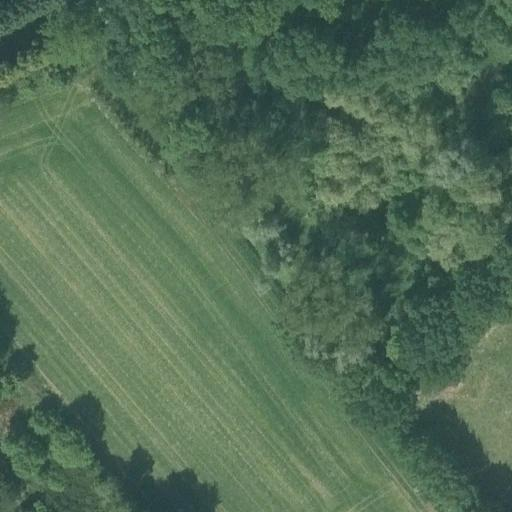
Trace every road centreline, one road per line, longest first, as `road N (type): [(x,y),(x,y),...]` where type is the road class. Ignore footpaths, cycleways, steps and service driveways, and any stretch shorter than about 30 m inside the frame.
road 1 (track): [(80,0),(133,103),(429,511)]
road 2 (track): [(0,105),(103,54),(148,0)]
